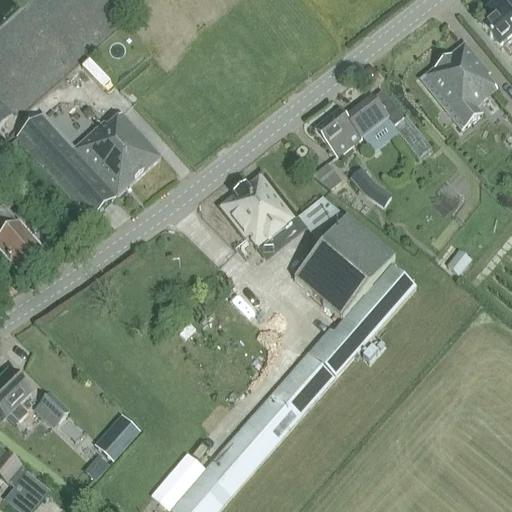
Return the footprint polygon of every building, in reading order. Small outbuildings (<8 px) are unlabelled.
[(511,0),(491,19),(481,26),(499,48),(511,37),(511,0)] [(481,117),(475,109),(496,91),(486,80),(489,77),(464,47),(420,83),(461,133),(481,117)] [(387,121),(393,130),(403,122),(381,94),(372,101),(371,100),(344,120),(338,113),(314,131),(336,160),(387,121)] [(0,129),(12,118),(0,105),(0,129)] [(103,126),(101,128),(71,155),(40,119),(16,141),(91,223),(115,200),(160,161),(121,117),(107,130),(103,126)] [(407,120),(393,130),(418,161),(431,151),(407,120)] [(328,166),(314,177),(328,194),(341,184),(328,166)] [(298,220),(262,175),(218,210),(244,244),(248,241),(257,253),(298,220)] [(321,250),(295,281),(343,324),(333,336),(329,332),(171,511),(219,511),(415,291),(391,270),(396,263),(322,200),(298,220),(321,250)] [(511,221),(490,202),(453,243),(481,269),(511,234),(511,221)] [(0,253),(19,274),(43,253),(18,225),(17,226),(0,206),(0,253)] [(458,253),(446,269),(458,279),(471,263),(458,253)] [(0,380),(0,414),(5,420),(14,429),(18,425),(27,416),(18,407),(30,395),(8,373),(0,380)] [(50,397),(33,415),(52,433),(69,416),(50,397)] [(129,439),(137,430),(124,418),(116,427),(129,439)] [(10,511),(34,511),(49,494),(27,477),(28,476),(19,469),(0,452),(0,479),(5,484),(14,491),(2,505),(10,511)]
